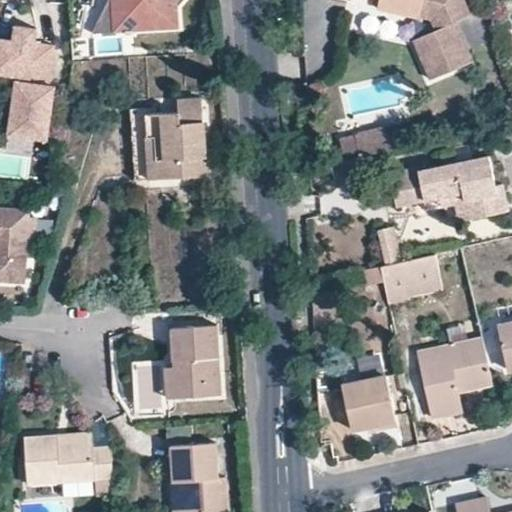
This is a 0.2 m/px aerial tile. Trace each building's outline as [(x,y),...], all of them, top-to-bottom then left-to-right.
[(108,0),(93,32),(126,30),(126,33),(133,33),(133,30),(179,27),(178,5),(182,0),(108,0)] [(379,0),(363,0),(360,11),(398,20),(399,17),(400,12),(378,6),(379,0)] [(379,0),(378,6),(400,12),(420,16),(432,19),(436,30),(414,40),(432,79),(474,60),(456,20),(447,0),(379,0)] [(471,13),(464,0),(447,0),(456,20),(471,13)] [(418,21),(420,16),(400,12),(399,17),(418,21)] [(49,84),(55,44),(0,36),(0,72),(18,75),(10,133),(48,138),(53,100),(47,99),(49,84)] [(148,116),(148,138),(156,137),(158,179),(208,177),(203,98),(178,100),(180,114),(148,116)] [(402,125),(358,135),(361,150),(362,155),(406,146),(402,125)] [(361,150),(358,135),(343,138),(347,153),(361,150)] [(156,137),(148,138),(151,179),(158,179),(156,137)] [(362,155),(333,162),(338,183),(367,177),(362,155)] [(417,166),(389,172),(393,192),(420,186),(423,200),(461,191),(467,219),(507,210),(501,182),(493,185),(487,155),(418,170),(417,166)] [(395,205),(423,200),(420,186),(393,192),(395,205)] [(457,221),(467,219),(461,191),(423,200),(425,211),(454,205),(457,221)] [(32,211),(0,208),(0,245),(6,246),(5,260),(0,259),(0,281),(25,284),(28,246),(29,240),(36,240),(38,219),(31,218),(32,211)] [(378,230),(385,262),(403,259),(396,226),(378,230)] [(385,262),(380,263),(388,302),(412,297),(411,295),(444,288),(437,251),(403,259),(385,262)] [(511,320),(498,323),(507,368),(511,366),(511,320)] [(182,399),(222,397),(218,327),(170,331),(174,370),(180,368),(182,399)] [(493,382),(483,336),(417,351),(431,415),(463,409),(459,389),(493,382)] [(169,400),(182,399),(180,368),(174,370),(167,370),(169,400)] [(382,425),(397,422),(387,374),(344,382),(352,428),(367,424),(381,421),(382,425)] [(57,443),(92,440),(92,433),(57,434),(57,443)] [(57,443),(57,434),(25,437),(28,484),(113,479),(111,446),(93,446),(92,440),(57,443)] [(216,442),(170,446),(173,481),(182,480),(183,511),(228,511),(226,475),(218,476),(216,442)] [(168,511),(183,511),(182,480),(173,481),(167,481),(168,511)] [(511,511),(511,509),(499,511),(490,511),(487,496),(456,502),(458,511),(511,511)]
